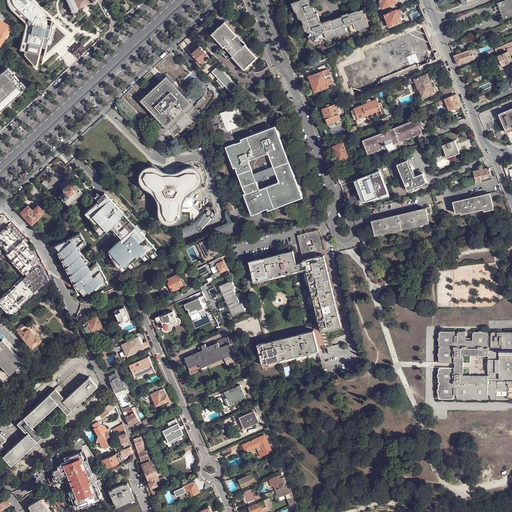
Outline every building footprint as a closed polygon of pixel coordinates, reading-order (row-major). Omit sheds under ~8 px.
[(23,38),(40,56),(43,44),(46,27),(47,25),(46,20),(45,16),(43,11),(31,0),(6,0),(7,2),(9,6),(12,10),(24,21),(25,23),(26,25),(23,38)] [(73,11),(75,12),(78,11),(79,8),(91,3),(93,4),(96,3),(97,0),(66,0),(72,12),(73,11)] [(358,29),(369,25),(364,9),(359,11),(359,10),(349,13),(349,12),(343,15),(343,16),(332,20),(332,19),(324,22),(323,21),(321,22),(318,13),(316,13),(312,3),(310,0),(301,0),(294,3),(297,12),(298,11),(302,19),(303,20),(305,25),(307,30),(311,32),(310,33),(309,37),(310,37),(321,42),(322,41),(323,39),(326,40),(327,38),(328,38),(337,34),(338,35),(347,32),(347,33),(348,32),(349,33),(358,29)] [(511,0),(502,0),(497,2),(503,18),(511,14),(511,0)] [(398,10),(397,9),(385,15),(390,27),(402,21),(400,16),(398,10)] [(0,30),(0,46),(6,38),(8,34),(10,31),(12,28),(12,27),(2,21),(0,19),(0,28),(1,29),(0,30)] [(224,48),(232,56),(245,70),(259,58),(246,44),(244,45),(236,37),(238,35),(225,22),(212,34),(224,48)] [(25,55),(37,68),(36,66),(36,65),(37,64),(38,65),(40,56),(23,38),(20,50),(26,51),(25,55)] [(396,68),(413,61),(406,41),(371,55),(373,62),(379,75),(390,70),(396,68)] [(510,47),(511,45),(511,43),(511,44),(510,42),(496,48),(498,52),(506,48),(510,46),(510,47)] [(78,52),(81,55),(82,54),(84,52),(85,51),(84,50),(85,48),(81,44),(80,45),(78,44),(74,48),(72,49),(71,51),(75,55),(78,52)] [(210,56),(204,49),(201,45),(200,46),(193,53),(192,53),(202,64),(210,56)] [(213,54),(207,47),(204,49),(210,56),(213,54)] [(229,60),(232,56),(224,48),(220,51),(229,60)] [(471,49),(454,55),(458,64),(474,58),(471,49)] [(511,60),(511,59),(510,54),(508,51),(499,55),(498,55),(498,56),(502,65),(511,60)] [(373,62),(371,55),(364,58),(367,64),(373,62)] [(467,66),(468,69),(490,60),(489,56),(467,66)] [(372,77),(379,75),(373,62),(367,64),(372,77)] [(218,65),(213,71),(231,91),(237,86),(218,65)] [(0,111),(27,86),(22,81),(20,82),(18,84),(16,83),(19,81),(20,79),(15,74),(14,75),(13,74),(14,73),(9,67),(4,72),(4,71),(0,74),(0,111)] [(325,76),(322,70),(310,75),(310,76),(312,80),(317,91),(329,85),(325,76)] [(422,76),(421,74),(410,78),(412,82),(416,80),(415,79),(422,76)] [(428,74),(422,76),(415,79),(416,80),(419,87),(420,87),(421,92),(428,89),(428,90),(430,90),(432,89),(433,88),(432,87),(433,87),(431,82),(429,77),(428,74)] [(141,100),(165,126),(174,119),(168,112),(177,103),(183,110),(192,102),(167,76),(141,100)] [(412,82),(410,78),(397,83),(400,88),(412,82)] [(461,105),(457,94),(445,98),(449,109),(450,109),(452,114),(460,110),(458,106),(461,105)] [(381,109),(379,102),(377,99),(354,108),(354,109),(357,114),(358,119),(368,115),(381,109)] [(335,103),(330,105),(322,108),(328,124),(341,119),(335,103)] [(511,106),(499,112),(500,114),(495,116),(501,131),(506,129),(507,131),(511,128),(511,106)] [(188,110),(191,120),(202,116),(200,109),(198,110),(197,107),(188,110)] [(249,160),(256,157),(248,137),(241,140),(241,141),(236,142),(231,129),(242,125),(239,119),(236,110),(235,107),(225,111),(225,112),(215,115),(215,117),(211,119),(216,130),(220,129),(221,128),(225,138),(226,140),(228,140),(230,145),(226,147),(234,167),(235,167),(236,169),(244,191),(245,191),(245,193),(243,194),(252,215),(262,211),(262,210),(267,208),(268,210),(275,208),(267,187),(261,189),(260,188),(259,188),(248,161),(249,161),(249,160)] [(383,113),(381,109),(368,115),(369,119),(383,114),(383,113)] [(416,118),(368,138),(373,152),(386,147),(422,132),(420,126),(425,124),(416,118)] [(181,129),(176,124),(170,130),(175,135),(181,129)] [(248,137),(256,157),(269,152),(280,182),(267,187),(275,208),(303,197),(276,126),(248,137)] [(351,136),(353,135),(354,135),(358,133),(356,126),(351,127),(349,128),(351,136)] [(368,138),(361,140),(367,154),(373,152),(368,138)] [(442,145),(444,149),(447,155),(448,156),(449,156),(450,156),(455,154),(460,152),(459,149),(454,140),(451,141),(444,144),(442,145)] [(338,143),(333,145),(335,148),(334,148),(337,156),(339,160),(349,155),(349,154),(348,152),(346,147),(344,141),(340,142),(338,143)] [(447,155),(444,149),(442,150),(445,157),(446,159),(447,159),(456,156),(455,154),(450,156),(449,156),(448,156),(447,155)] [(428,182),(424,173),(415,176),(413,171),(415,171),(412,164),(410,165),(408,160),(398,164),(408,190),(412,188),(413,190),(420,187),(419,185),(428,182)] [(178,221),(180,218),(181,216),(181,214),(183,202),(184,199),(187,195),(190,192),(197,188),(201,183),(201,181),(201,176),(200,172),(197,169),(194,167),(191,167),(186,167),(178,171),(175,172),(170,173),(166,172),(165,172),(159,169),(157,167),(155,167),(151,166),(147,167),(145,167),(143,169),(140,173),(139,176),(139,180),(141,184),(143,187),(151,192),(153,194),(155,197),(157,201),(158,205),(158,214),(159,216),(160,218),(163,221),(166,223),(170,224),(175,223),(178,221)] [(490,168),(488,168),(474,172),(475,180),(476,183),(482,182),(481,177),(481,176),(490,174),(491,173),(490,168)] [(388,192),(380,169),(354,178),(360,196),(364,195),(366,200),(382,197),(381,194),(388,192)] [(64,191),(73,201),(82,192),(71,181),(62,189),(64,191)] [(466,196),(467,199),(482,196),(481,193),(480,189),(479,189),(476,190),(474,192),(473,195),(466,196)] [(68,205),(73,201),(64,191),(59,195),(68,205)] [(482,196),(467,199),(453,202),(455,214),(461,213),(461,214),(483,209),(484,212),(494,210),(490,194),(482,196)] [(20,212),(27,205),(26,203),(19,210),(20,212)] [(20,212),(32,223),(39,217),(38,216),(44,211),(38,205),(32,210),(27,205),(20,212)] [(205,212),(203,213),(206,214),(206,215),(206,216),(207,216),(208,217),(209,216),(210,217),(211,218),(213,218),(214,217),(215,215),(215,213),(215,211),(214,209),(213,209),(212,209),(212,208),(211,208),(210,208),(209,208),(208,208),(206,209),(205,210),(205,212)] [(426,208),(372,220),(376,235),(430,223),(428,215),(426,208)] [(206,214),(203,213),(203,214),(200,217),(194,222),(188,226),(181,229),(181,231),(182,232),(183,233),(183,234),(182,235),(184,237),(191,234),(195,232),(198,230),(197,229),(197,228),(197,227),(198,226),(199,226),(200,226),(201,226),(203,227),(203,226),(209,220),(210,218),(210,217),(209,216),(208,217),(207,216),(206,216),(206,215),(206,214)] [(73,227),(69,219),(62,222),(66,230),(73,227)] [(303,254),(316,251),(323,249),(318,230),(298,234),(303,254)] [(202,254),(197,244),(201,254),(203,258),(207,256),(208,257),(219,253),(211,237),(200,242),(205,252),(202,254)] [(69,258),(79,252),(72,238),(57,245),(55,241),(47,245),(51,251),(57,249),(64,263),(70,260),(69,258)] [(29,274),(16,287),(20,291),(20,292),(17,289),(16,288),(15,289),(15,290),(15,291),(19,294),(20,294),(21,292),(25,296),(42,280),(41,278),(44,276),(39,269),(38,270),(37,268),(36,268),(36,269),(33,266),(36,262),(23,248),(13,258),(29,274)] [(299,271),(297,263),(294,250),(257,259),(250,260),(255,281),(262,279),(299,271)] [(226,254),(210,262),(212,266),(215,264),(219,271),(212,274),(214,277),(212,277),(213,280),(230,272),(223,257),(227,255),(226,254)] [(325,254),(317,256),(304,259),(303,259),(303,261),(297,263),(299,271),(300,271),(306,269),(320,331),(328,329),(342,326),(341,326),(332,286),(325,254)] [(101,264),(71,278),(78,293),(82,291),(83,293),(92,289),(91,286),(99,283),(100,286),(109,282),(101,264)] [(179,272),(177,266),(170,269),(173,275),(177,273),(179,272)] [(332,345),(328,329),(320,331),(306,269),(300,271),(313,329),(314,329),(319,349),(332,345)] [(180,280),(177,273),(173,275),(167,278),(169,281),(171,286),(172,289),(176,287),(176,289),(180,287),(179,286),(181,284),(182,284),(180,280)] [(231,279),(219,284),(224,295),(223,296),(227,305),(228,304),(233,315),(245,309),(241,302),(240,303),(233,287),(235,287),(231,279)] [(171,286),(169,281),(167,282),(170,287),(171,290),(172,290),(173,290),(176,289),(176,287),(172,289),(171,286)] [(56,287),(54,283),(42,294),(44,297),(56,287)] [(205,310),(210,308),(204,296),(199,298),(205,310)] [(205,311),(205,310),(199,298),(199,297),(185,304),(187,308),(190,315),(199,311),(199,313),(205,311)] [(115,320),(117,319),(118,319),(118,320),(123,318),(123,320),(125,320),(126,320),(128,319),(129,318),(129,316),(124,305),(118,308),(119,309),(114,310),(116,314),(113,315),(115,320)] [(178,321),(176,318),(173,310),(165,314),(164,313),(156,317),(158,321),(161,320),(164,327),(165,328),(166,329),(167,329),(168,329),(168,328),(169,328),(170,327),(170,326),(170,324),(178,321)] [(24,312),(23,311),(15,319),(18,322),(25,315),(24,312)] [(102,325),(97,316),(82,323),(87,332),(102,325)] [(178,317),(176,318),(178,321),(170,324),(170,326),(170,327),(169,328),(168,328),(168,329),(167,329),(166,329),(165,328),(164,327),(162,328),(163,329),(164,331),(167,332),(169,332),(171,330),(172,329),(173,326),(179,324),(180,323),(181,322),(181,320),(180,318),(178,317)] [(20,326),(16,329),(32,348),(42,340),(37,335),(37,334),(36,335),(31,329),(32,328),(31,327),(27,322),(21,327),(20,326)] [(222,332),(229,328),(227,323),(219,326),(221,330),(222,332)] [(319,351),(319,349),(314,329),(313,329),(257,344),(262,365),(319,351)] [(511,330),(472,331),(472,337),(466,337),(466,331),(437,331),(437,333),(439,333),(439,360),(437,360),(437,362),(464,362),(464,365),(464,367),(437,367),(437,369),(439,369),(439,396),(437,396),(437,398),(509,399),(509,398),(511,397),(511,330)] [(82,340),(79,334),(74,337),(79,343),(79,342),(82,340)] [(139,336),(122,344),(128,356),(149,346),(147,341),(144,342),(142,343),(140,340),(139,336)] [(206,343),(202,345),(204,349),(201,350),(184,357),(190,370),(200,367),(201,368),(208,364),(208,363),(224,356),(228,366),(239,362),(228,336),(218,340),(218,342),(215,343),(216,344),(208,348),(206,343)] [(0,363),(10,374),(24,361),(3,339),(0,341),(0,363)] [(129,365),(130,368),(134,376),(135,378),(135,377),(134,376),(147,370),(149,375),(156,372),(149,357),(149,356),(148,356),(129,365)] [(49,370),(58,362),(56,359),(51,363),(50,362),(46,366),(49,370)] [(119,374),(109,378),(109,380),(112,387),(115,392),(127,387),(125,381),(122,382),(119,374)] [(12,465),(23,455),(25,453),(42,437),(33,426),(43,417),(46,415),(58,403),(67,414),(83,400),(85,397),(98,386),(89,376),(64,400),(62,398),(64,397),(60,393),(63,389),(59,385),(18,423),(26,432),(27,430),(29,432),(3,456),(12,465)] [(164,388),(168,387),(165,381),(135,394),(137,398),(138,398),(139,398),(140,399),(141,401),(146,397),(151,395),(156,406),(168,400),(168,401),(169,401),(168,402),(168,403),(166,404),(169,409),(176,404),(173,398),(169,399),(167,394),(166,391),(164,388)] [(230,392),(234,401),(246,396),(240,384),(236,386),(237,389),(230,392)] [(113,400),(110,403),(99,413),(103,418),(102,419),(102,420),(103,421),(107,422),(112,419),(109,416),(105,419),(104,417),(116,406),(113,400)] [(259,402),(254,404),(258,414),(263,411),(259,402)] [(259,421),(254,411),(240,417),(242,423),(244,422),(246,427),(259,421)] [(139,420),(134,412),(130,415),(127,416),(125,418),(130,426),(139,420)] [(103,418),(99,413),(91,420),(94,424),(93,425),(95,429),(94,429),(98,436),(97,442),(101,443),(100,444),(103,449),(106,449),(111,447),(106,440),(110,437),(108,434),(110,433),(105,426),(101,424),(100,422),(102,420),(102,419),(103,418)] [(178,428),(180,428),(180,427),(178,423),(176,418),(167,422),(169,425),(171,425),(162,430),(167,441),(173,439),(172,439),(181,435),(180,433),(178,428)] [(112,428),(115,433),(125,429),(123,424),(112,428)] [(124,448),(131,446),(126,433),(119,435),(123,445),(124,448)] [(258,437),(253,439),(243,444),(247,452),(257,447),(261,445),(263,450),(259,451),(261,456),(273,451),(266,434),(258,437)] [(134,439),(141,460),(142,464),(151,461),(147,450),(145,451),(142,444),(144,443),(141,436),(134,439)] [(123,457),(133,452),(131,446),(124,448),(117,452),(115,453),(116,453),(112,455),(112,454),(104,457),(105,458),(103,459),(107,468),(123,460),(122,458),(123,457)] [(102,496),(82,452),(70,457),(71,460),(62,464),(63,465),(59,467),(60,469),(53,472),(56,478),(49,481),(52,486),(66,480),(72,492),(69,493),(71,498),(73,497),(74,500),(73,501),(76,508),(102,496)] [(186,454),(187,466),(195,465),(195,454),(186,454)] [(41,470),(43,468),(44,468),(45,469),(47,469),(48,468),(49,467),(49,465),(48,464),(50,462),(48,460),(40,468),(41,470)] [(151,461),(142,464),(146,472),(143,474),(144,478),(147,476),(150,483),(149,484),(152,492),(154,491),(155,495),(159,494),(157,490),(159,489),(155,481),(159,479),(151,461)] [(272,466),(276,474),(283,471),(279,463),(272,466)] [(248,474),(252,482),(257,480),(252,470),(251,471),(242,475),(243,477),(248,474)] [(286,481),(284,476),(283,477),(282,473),(277,475),(281,484),(286,481)] [(243,486),(252,482),(248,474),(243,477),(239,478),(243,486)] [(281,484),(277,475),(272,477),(276,489),(281,486),(281,484)] [(113,488),(109,490),(116,505),(134,496),(128,481),(124,483),(123,482),(112,487),(113,488)] [(196,481),(194,481),(183,485),(180,486),(181,487),(174,490),(176,496),(180,494),(183,500),(189,497),(188,496),(200,491),(196,481)] [(292,492),(289,483),(287,484),(284,485),(287,494),(292,492)] [(287,494),(284,485),(281,486),(276,489),(275,489),(278,494),(275,496),(277,499),(287,494)] [(246,501),(247,502),(256,497),(255,495),(253,488),(242,492),(244,497),(244,498),(245,501),(246,501)] [(60,493),(49,490),(60,509),(61,511),(67,511),(66,506),(60,493)] [(30,507),(33,511),(55,511),(56,511),(46,495),(39,499),(38,496),(34,498),(36,501),(29,505),(30,507)] [(296,502),(293,495),(288,497),(290,505),(296,502)] [(270,497),(264,499),(267,506),(268,509),(275,507),(270,497)] [(0,510),(11,503),(6,498),(0,502),(0,510)] [(261,506),(259,502),(249,506),(251,511),(257,511),(263,510),(261,506)] [(299,511),(296,502),(290,505),(292,509),(293,511),(299,511)]
